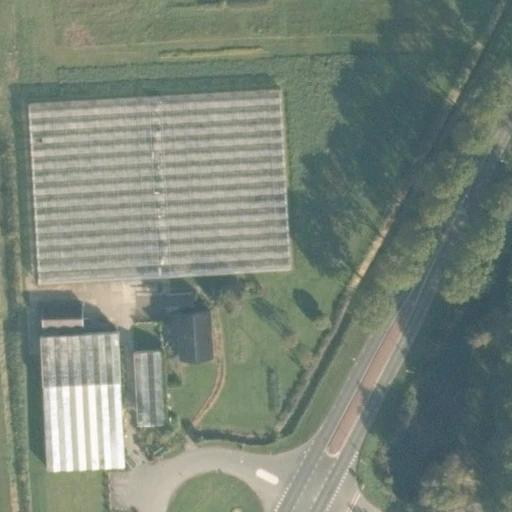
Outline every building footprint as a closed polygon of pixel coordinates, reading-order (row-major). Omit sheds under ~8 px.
[(290,267),(280,88),(29,102),(39,282),(290,267)] [(193,309),(192,291),(167,293),(168,311),(178,311),(180,357),(213,355),(210,308),(193,309)] [(83,328),(82,301),(43,303),(44,330),(83,328)] [(125,464),(118,329),(41,333),(47,468),(125,464)] [(140,422),(167,421),(164,347),(137,348),(140,422)]
